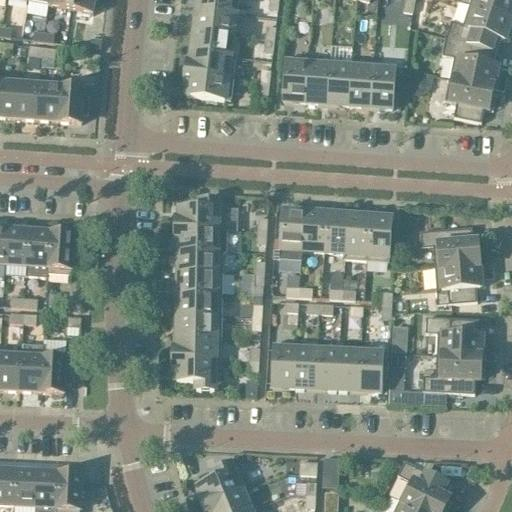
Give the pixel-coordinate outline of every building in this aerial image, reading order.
[(49,10),(50,0),(28,0),(28,4),(48,8),(48,10),(49,10)] [(70,14),(72,0),(50,0),(49,10),(70,14)] [(72,0),(70,14),(92,18),(95,0),(72,0)] [(234,18),(236,0),(198,0),(196,13),(234,18)] [(278,14),(279,1),(270,0),(268,13),(278,14)] [(511,0),(471,0),(468,8),(510,22),(511,16),(511,0)] [(412,17),(414,4),(405,2),(403,15),(412,17)] [(503,43),(510,22),(468,8),(462,28),(450,25),(445,42),(495,55),(499,42),(503,43)] [(232,39),(234,18),(196,13),(194,35),(232,39)] [(1,31),(0,35),(0,39),(10,41),(11,32),(1,31)] [(265,43),(274,44),(276,32),(266,31),(265,43)] [(42,45),(44,37),(33,35),(32,44),(42,45)] [(229,60),(232,39),(194,35),(191,56),(235,61),(235,60),(229,60)] [(44,37),(42,45),(53,47),(54,38),(44,37)] [(100,53),(101,44),(90,42),(89,51),(100,53)] [(492,69),(495,55),(445,42),(441,59),(453,62),(449,83),(492,92),(496,69),(492,69)] [(273,57),(274,44),(265,43),(263,56),(273,57)] [(0,46),(0,55),(11,57),(12,48),(0,46)] [(41,61),(42,51),(29,50),(28,59),(41,61)] [(42,51),(41,61),(54,62),(55,53),(42,51)] [(233,83),(235,61),(191,56),(190,65),(186,65),(184,77),(233,83)] [(99,68),(99,62),(100,59),(87,58),(86,67),(99,68)] [(305,106),(308,62),(286,61),(282,105),(305,106)] [(326,108),(330,64),(308,62),(305,106),(326,108)] [(348,109),(351,65),(330,64),(326,108),(348,109)] [(369,111),(373,67),(351,65),(348,109),(369,111)] [(373,67),(369,111),(392,113),(395,69),(373,67)] [(259,86),(269,87),(270,75),(261,73),(259,86)] [(230,105),(233,83),(184,77),(183,89),(187,90),(186,100),(230,105)] [(413,78),(412,90),(423,91),(424,80),(413,78)] [(487,114),(492,92),(449,83),(444,105),(456,107),(453,121),(480,127),(483,113),(487,114)] [(58,125),(61,84),(60,84),(60,90),(39,89),(36,124),(58,125)] [(61,84),(58,125),(80,127),(81,118),(86,118),(86,119),(88,119),(89,101),(88,101),(88,102),(82,101),(83,86),(61,84)] [(0,121),(15,122),(17,87),(0,85),(0,121)] [(267,100),(269,87),(259,86),(258,99),(267,100)] [(36,124),(39,89),(17,87),(15,122),(36,124)] [(189,234),(223,234),(223,212),(217,212),(217,203),(200,203),(199,211),(179,211),(179,221),(174,221),(174,234),(189,234)] [(302,254),(302,241),(304,216),(282,215),(278,263),(301,264),(302,254)] [(323,256),(326,218),(304,216),(302,241),(302,254),(323,256)] [(344,263),(347,220),(326,218),(323,256),(344,257),(343,263),(344,263)] [(366,265),(369,221),(347,220),(344,263),(366,265)] [(369,221),(366,265),(388,267),(391,223),(369,221)] [(257,235),(266,236),(267,223),(257,222),(257,235)] [(434,272),(478,269),(476,246),(472,246),(471,232),(419,236),(420,252),(432,251),(434,272)] [(26,270),(28,235),(7,233),(4,268),(26,270)] [(227,234),(223,234),(189,234),(174,234),(174,246),(178,246),(178,255),(222,256),(226,256),(227,234)] [(47,277),(50,236),(28,235),(26,270),(47,271),(46,277),(47,277)] [(265,248),(266,236),(257,235),(256,248),(265,248)] [(50,236),(47,277),(70,279),(71,264),(76,264),(76,265),(77,265),(79,247),(77,247),(77,248),(72,247),(72,238),(50,236)] [(222,278),(222,256),(178,255),(178,277),(222,278)] [(254,278),(263,279),(264,266),(255,265),(254,278)] [(478,269),(434,272),(436,295),(447,294),(448,308),(477,306),(475,292),(479,291),(478,269)] [(221,299),(222,278),(178,277),(177,298),(221,299)] [(263,292),(263,279),(254,278),(253,291),(263,292)] [(298,301),(299,292),(286,291),(285,300),(298,301)] [(299,292),(298,301),(311,302),(312,292),(299,292)] [(341,304),(342,294),(329,293),(328,303),(341,304)] [(69,294),(68,314),(81,315),(82,294),(69,294)] [(342,294),(341,304),(354,304),(355,295),(342,294)] [(391,310),(392,297),(382,296),(382,309),(391,310)] [(221,321),(221,299),(177,298),(177,320),(221,321)] [(23,312),(24,302),(11,302),(10,311),(23,312)] [(24,302),(23,312),(36,313),(37,303),(24,302)] [(297,316),(298,307),(285,306),(285,316),(297,316)] [(251,321),(261,322),(262,309),(252,308),(251,321)] [(319,318),(319,308),(306,308),(306,317),(319,318)] [(319,308),(319,318),(332,318),(332,309),(319,308)] [(390,322),(391,310),(382,309),(381,322),(390,322)] [(362,320),(362,311),(350,310),(349,320),(362,320)] [(22,327),(23,318),(10,317),(9,326),(22,327)] [(23,318),(22,327),(35,328),(36,319),(23,318)] [(221,342),(221,321),(177,320),(177,342),(221,342)] [(79,331),(80,321),(67,321),(67,330),(79,331)] [(260,335),(261,322),(251,321),(251,334),(260,335)] [(436,359),(480,361),(481,339),(477,338),(477,324),(449,323),(425,321),(424,337),(437,338),(436,359)] [(220,364),(221,342),(177,342),(176,351),(172,351),(171,363),(220,364)] [(294,392),(296,348),(273,347),(271,391),(294,392)] [(315,393),(317,349),(316,349),(316,355),(296,354),(297,348),(296,348),(294,392),(315,393)] [(337,394),(339,350),(317,349),(315,393),(337,394)] [(358,395),(360,351),(359,357),(340,356),(340,350),(339,350),(337,394),(358,395)] [(360,351),(358,395),(381,396),(383,352),(360,351)] [(249,365),(258,365),(259,352),(250,352),(249,365)] [(40,396),(42,355),(41,361),(21,360),(19,395),(40,396)] [(42,355),(40,396),(63,397),(63,388),(69,388),(69,389),(70,389),(71,371),(70,371),(70,372),(64,371),(65,356),(42,355)] [(0,394),(19,395),(21,360),(0,358),(0,394)] [(479,384),(480,361),(436,359),(435,380),(423,380),(422,396),(474,398),(475,384),(479,384)] [(220,386),(220,364),(171,363),(171,375),(176,376),(176,386),(196,386),(196,394),(214,395),(214,386),(220,386)] [(258,378),(258,365),(249,365),(248,377),(258,378)] [(388,393),(388,406),(399,406),(399,394),(388,393)] [(398,504),(414,511),(443,511),(448,503),(444,501),(451,488),(404,465),(397,480),(408,485),(398,504)] [(202,511),(247,493),(238,472),(232,474),(229,466),(213,473),(216,481),(197,489),(201,498),(197,500),(202,511)] [(299,478),(316,479),(316,466),(299,466),(299,478)] [(0,509),(13,510),(15,475),(0,474),(0,509)] [(35,511),(37,476),(15,475),(13,510),(35,511)] [(56,511),(58,477),(37,476),(35,511),(54,511),(56,511)] [(58,477),(56,511),(79,511),(81,478),(58,477)] [(305,499),(315,500),(315,487),(306,486),(305,499)] [(254,511),(247,493),(202,511),(201,511),(254,511)] [(304,511),(314,511),(315,500),(305,499),(305,511),(304,511)]
